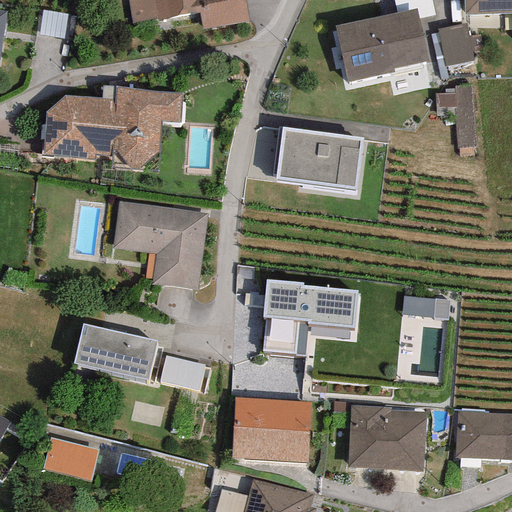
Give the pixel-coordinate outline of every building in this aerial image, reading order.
[(157,21),(199,13),(196,0),(127,0),(132,23),(157,19),(157,21)] [(244,0),(196,0),(199,13),(202,30),(248,21),(244,0)] [(430,0),(393,0),(396,13),(416,9),(418,19),(434,16),(430,0)] [(511,0),(463,0),(464,15),(511,13),(511,0)] [(396,13),(334,26),(346,83),(394,73),(393,69),(427,61),(418,19),(416,9),(396,13)] [(67,15),(42,10),(38,35),(63,39),(67,15)] [(466,25),(437,30),(444,67),(473,62),(466,25)] [(471,85),(453,86),(454,90),(444,90),(444,94),(433,94),(434,115),(455,114),(457,148),(474,147),(471,85)] [(45,113),(43,154),(94,161),(94,155),(112,156),(112,150),(115,150),(130,168),(138,169),(158,152),(160,121),(179,122),(181,93),(154,92),(115,87),(114,99),(64,96),(45,113)] [(363,137),(282,127),(275,180),(356,190),(363,137)] [(207,212),(117,202),(112,248),(156,253),(152,284),(198,290),(207,212)] [(302,283),(266,279),(262,317),(266,317),(262,351),(294,354),(294,355),(303,356),(306,324),(353,328),(357,291),(302,285),(302,283)] [(403,296),(401,314),(446,319),(448,301),(403,296)] [(156,342),(82,324),(72,364),(147,381),(156,342)] [(204,366),(165,356),(158,381),(198,391),(204,366)] [(310,403),(234,399),(231,459),(307,463),(310,403)] [(390,408),(351,405),(347,468),(421,473),(425,412),(390,410),(390,408)] [(511,414),(457,411),(454,458),(511,461),(511,414)] [(0,437),(9,423),(0,417),(0,437)] [(98,450),(50,438),(42,470),(90,482),(98,450)] [(312,495),(252,480),(247,497),(243,511),(314,511),(315,509),(309,508),(312,495)] [(243,511),(247,497),(220,490),(214,511),(243,511)]
